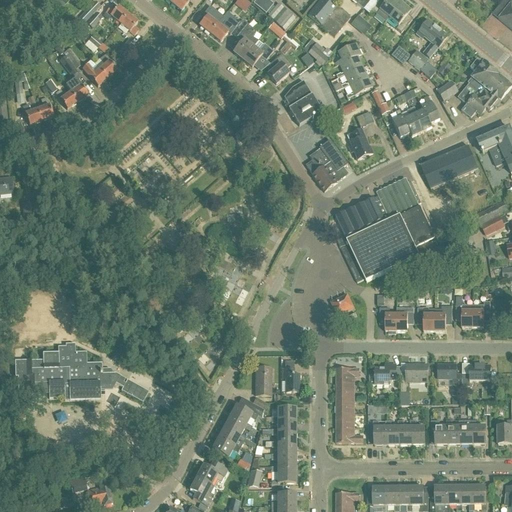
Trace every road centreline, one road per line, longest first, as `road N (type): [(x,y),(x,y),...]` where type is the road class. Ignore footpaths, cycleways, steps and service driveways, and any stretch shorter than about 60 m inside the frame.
road 1 (residential): [(306,233),(180,470),(141,511)]
road 2 (residential): [(323,208),(246,90),(179,34)]
road 3 (residential): [(179,34),(78,125),(0,149)]
road 4 (residential): [(511,469),(318,469)]
road 5 (residential): [(455,138),(323,208)]
road 6 (residential): [(511,349),(370,348)]
road 7 (residential): [(370,293),(484,247)]
road 8 (residential): [(318,469),(319,347)]
road 9 (residential): [(455,138),(431,94),(373,53)]
